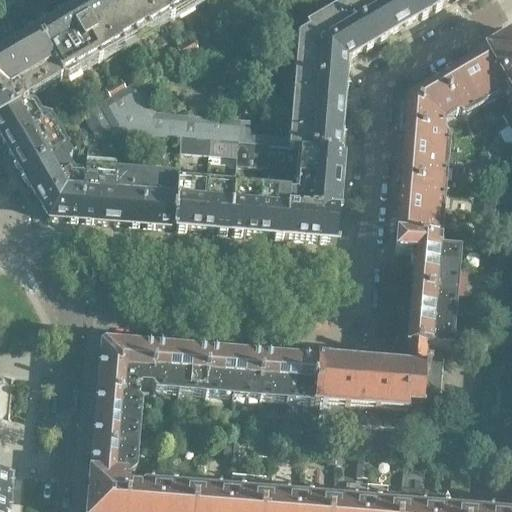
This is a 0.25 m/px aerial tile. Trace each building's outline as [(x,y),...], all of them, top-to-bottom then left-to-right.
[(133,40),(109,0),(98,0),(96,1),(96,5),(49,33),(46,31),(39,35),(39,38),(36,40),(59,80),(61,82),(74,74),(74,76),(98,62),(121,49),(120,47),(133,40)] [(201,0),(109,0),(133,40),(145,32),(146,34),(170,20),(193,7),(192,5),(201,0)] [(402,31),(384,0),(361,0),(362,1),(351,7),(374,47),(376,46),(379,47),(386,43),(386,40),(399,32),(402,31)] [(430,14),(421,0),(384,0),(402,31),(405,29),(418,21),(421,23),(427,19),(427,16),(430,14)] [(462,0),(461,0),(421,0),(430,14),(432,13),(435,15),(441,11),(441,8),(442,8),(442,6),(452,0),(453,0),(454,2),(456,4),(462,0)] [(272,10),(271,7),(267,2),(260,7),(264,14),(272,10)] [(264,14),(260,7),(252,11),(254,15),(256,19),(264,14)] [(374,47),(351,7),(337,15),(335,12),(322,19),(347,62),(349,61),(362,53),(365,55),(372,52),(372,48),(374,47)] [(347,62),(322,19),(306,29),(310,36),(302,41),(299,80),(344,84),(345,82),(348,80),(348,73),(345,71),(345,68),(346,65),(346,63),(347,62)] [(511,35),(485,51),(487,54),(508,42),(511,40),(511,39),(511,35)] [(511,39),(511,40),(508,42),(487,54),(505,86),(504,92),(509,98),(511,102),(511,39)] [(59,80),(36,40),(34,41),(31,40),(24,44),(24,47),(0,61),(22,98),(25,99),(27,99),(29,98),(59,80)] [(196,49),(191,41),(184,45),(189,53),(196,49)] [(189,53),(184,45),(177,49),(181,58),(189,53)] [(505,86),(487,54),(462,69),(483,104),(504,92),(505,86)] [(22,98),(0,61),(0,119),(23,106),(25,99),(22,98)] [(483,104),(462,69),(439,83),(456,112),(455,113),(457,115),(461,117),(483,104)] [(342,112),(343,98),(346,96),(347,89),(344,87),(344,84),(299,80),(297,93),(293,93),(292,112),(341,116),(342,112)] [(125,90),(120,82),(113,87),(118,95),(125,90)] [(456,112),(439,83),(412,99),(411,100),(409,102),(408,105),(406,108),(404,132),(438,134),(438,133),(438,127),(442,121),(455,113),(456,112)] [(269,149),(293,151),(293,146),(293,141),(256,138),(250,132),(250,125),(241,124),(154,117),(135,85),(125,90),(118,95),(111,99),(81,117),(84,123),(91,135),(92,135),(101,135),(118,137),(141,139),(149,139),(157,140),(180,142),(209,144),(237,147),(260,149),(269,149)] [(118,95),(113,87),(106,91),(111,99),(118,95)] [(252,109),(252,101),(243,100),(242,108),(252,109)] [(0,140),(6,150),(48,126),(44,119),(41,118),(38,114),(34,113),(31,107),(23,106),(0,119),(0,140)] [(511,106),(511,107),(510,114),(502,119),(508,130),(499,136),(507,150),(511,147),(511,106)] [(73,117),(67,107),(63,109),(69,120),(73,117)] [(251,118),(252,109),(242,108),(241,118),(251,118)] [(294,131),(293,141),(293,146),(293,151),(301,152),(341,155),(342,150),(342,145),(343,136),(340,134),(341,120),(341,116),(292,112),(290,131),(294,131)] [(84,123),(81,117),(79,114),(73,117),(69,120),(74,128),(84,123)] [(501,119),(498,115),(492,119),(495,125),(502,121),(501,119)] [(495,125),(492,119),(485,123),(488,129),(495,125)] [(6,150),(15,165),(20,174),(21,177),(62,153),(63,153),(64,152),(63,151),(48,126),(6,150)] [(443,162),(445,137),(442,133),(438,133),(438,134),(404,132),(402,159),(443,162)] [(100,145),(101,135),(92,135),(91,144),(94,144),(100,145)] [(148,149),(149,139),(141,139),(140,148),(148,149)] [(157,149),(157,140),(149,139),(148,149),(157,149)] [(208,159),(209,144),(180,142),(179,156),(208,159)] [(235,161),(237,147),(209,144),(208,159),(235,161)] [(259,163),(260,156),(260,149),(237,147),(235,161),(248,162),(247,170),(256,171),(257,163),(259,163)] [(342,155),(341,155),(301,152),(299,182),(340,185),(342,155)] [(21,177),(22,179),(28,187),(39,206),(64,192),(57,181),(68,174),(64,167),(69,164),(63,153),(62,153),(21,177)] [(452,162),(443,162),(402,159),(400,186),(441,189),(450,189),(452,162)] [(80,226),(83,226),(93,227),(111,229),(115,179),(116,163),(87,161),(86,177),(84,176),(84,180),(80,226)] [(268,170),(268,163),(259,163),(257,163),(256,171),(263,171),(268,171),(268,170)] [(49,224),(68,225),(78,226),(80,226),(84,180),(71,179),(68,174),(57,181),(64,192),(39,206),(49,224)] [(142,231),(146,181),(115,179),(111,229),(129,230),(131,233),(137,234),(139,231),(142,231)] [(173,234),(176,190),(177,184),(146,181),(142,231),(144,231),(146,234),(152,235),(155,232),(173,234)] [(337,215),(340,185),(299,182),(298,199),(289,198),(288,198),(288,199),(288,210),(337,215)] [(438,216),(441,189),(400,186),(398,213),(438,216)] [(201,236),(205,192),(176,190),(173,234),(175,234),(177,237),(184,238),(186,235),(201,236)] [(229,238),(233,195),(205,192),(201,236),(216,237),(218,241),(225,241),(227,238),(229,238)] [(257,241),(261,197),(233,195),(229,238),(231,239),(232,242),(240,243),(242,239),(257,241)] [(285,243),(288,210),(288,199),(261,197),(257,241),(272,242),(274,245),(281,246),(283,243),(285,243)] [(336,247),(338,215),(337,215),(288,210),(285,243),(336,247)] [(436,243),(438,216),(398,213),(395,240),(436,243)] [(413,269),(413,268),(454,272),(455,255),(435,253),(436,243),(395,240),(394,254),(397,258),(408,258),(408,259),(409,259),(410,260),(410,261),(409,266),(410,269),(413,269)] [(503,270),(505,251),(498,251),(496,269),(503,270)] [(510,270),(511,252),(505,251),(503,270),(510,270)] [(452,299),(454,272),(413,268),(413,269),(411,295),(452,299)] [(449,326),(452,299),(411,295),(409,322),(449,326)] [(498,335),(499,317),(492,316),(491,329),(491,335),(498,335)] [(505,336),(506,318),(499,317),(498,335),(505,336)] [(447,353),(449,326),(409,322),(406,350),(409,350),(427,352),(447,353)] [(128,382),(129,370),(122,370),(118,363),(119,349),(104,348),(101,351),(97,397),(133,400),(133,399),(133,391),(136,390),(128,382)] [(151,388),(154,352),(119,349),(118,363),(122,370),(129,370),(128,382),(136,390),(141,387),(150,388),(151,388)] [(178,395),(181,355),(154,352),(151,388),(150,388),(150,390),(153,393),(156,393),(178,395)] [(205,397),(208,357),(181,355),(178,395),(205,397)] [(232,400),(235,359),(208,357),(205,397),(232,400)] [(426,360),(426,358),(408,357),(406,357),(405,369),(405,373),(390,372),(364,370),(317,366),(313,406),(314,407),(314,411),(323,411),(407,419),(407,414),(422,415),(424,380),(429,381),(430,373),(425,373),(426,360)] [(259,402),(262,361),(235,359),(232,400),(259,402)] [(424,380),(422,415),(438,416),(442,361),(426,360),(425,373),(430,373),(429,381),(424,380)] [(286,404),(289,363),(262,361),(259,402),(257,418),(284,420),(286,404)] [(313,406),(317,366),(289,363),(286,404),(313,406)] [(0,419),(2,420),(7,420),(10,383),(5,382),(0,381),(0,419)] [(137,409),(137,403),(135,399),(133,399),(133,400),(97,397),(95,424),(135,428),(137,409)] [(407,419),(323,411),(322,427),(405,434),(407,419)] [(133,455),(135,428),(95,424),(92,451),(133,455)] [(309,455),(310,447),(302,446),(301,454),(309,455)] [(131,479),(133,455),(92,451),(90,478),(126,481),(126,482),(128,482),(131,479)] [(164,465),(164,457),(156,456),(155,465),(164,465)] [(0,511),(6,511),(7,506),(8,493),(9,482),(10,479),(0,478),(0,511)] [(125,511),(128,491),(125,491),(126,482),(126,481),(90,478),(87,511),(125,511)] [(262,511),(263,502),(265,482),(251,481),(231,479),(230,494),(228,511),(262,511)] [(159,511),(162,489),(144,487),(141,489),(141,492),(128,491),(125,511),(159,511)] [(364,511),(365,505),(367,489),(347,487),(346,493),(332,492),(331,508),(330,511),(364,511)] [(194,511),(195,497),(181,496),(182,490),(162,489),(159,511),(194,511)] [(398,511),(400,498),(386,496),(386,491),(367,489),(365,505),(364,511),(398,511)] [(432,511),(433,511),(434,495),(401,492),(400,498),(398,511),(432,511)] [(228,511),(230,494),(210,493),(209,498),(195,497),(194,511),(228,511)] [(296,511),(297,500),(278,498),(277,503),(263,502),(262,511),(296,511)] [(330,511),(331,508),(317,507),(317,501),(297,500),(296,511),(330,511)]
